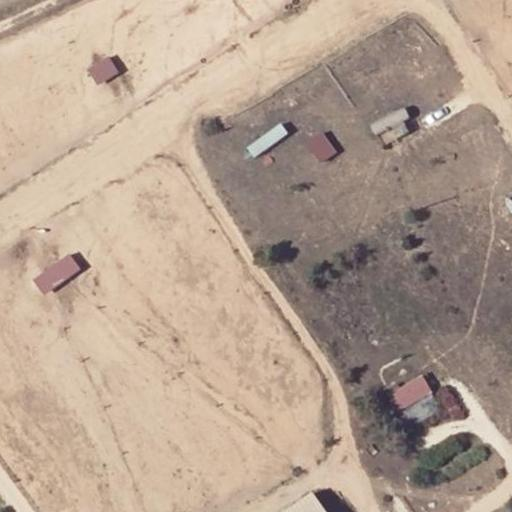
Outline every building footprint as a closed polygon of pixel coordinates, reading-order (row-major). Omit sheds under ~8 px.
[(91,67),(100,84),(121,72),(112,55),(91,67)] [(327,132),(311,141),(322,161),(339,152),(327,132)] [(73,252),(34,277),(45,294),(84,270),(73,252)] [(386,397),(398,415),(437,390),(425,372),(386,397)] [(283,511),(323,511),(310,493),(283,511)]
